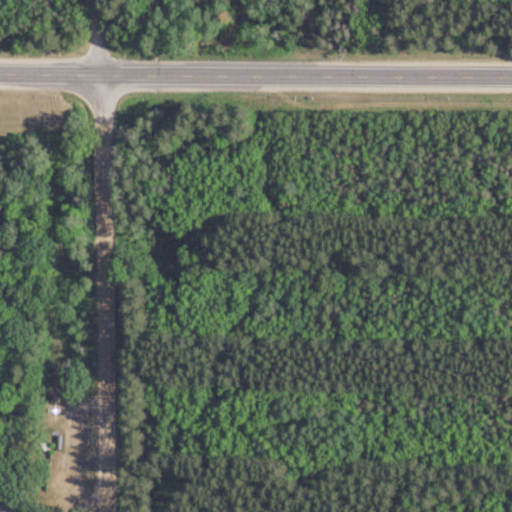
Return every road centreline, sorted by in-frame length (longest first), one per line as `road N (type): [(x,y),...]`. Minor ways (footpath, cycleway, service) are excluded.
road 1 (residential): [(94,511),(93,185)]
road 2 (secondary): [(511,78),(211,77)]
